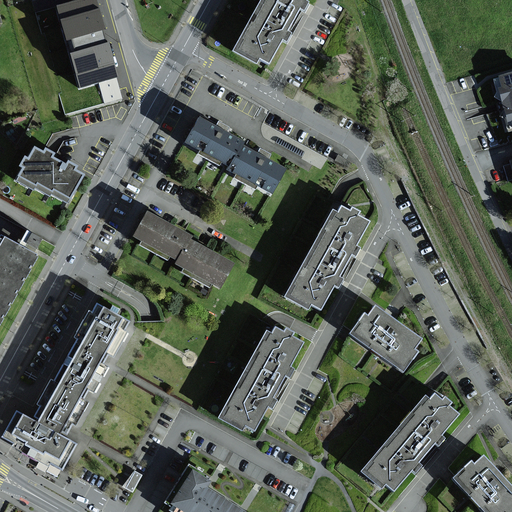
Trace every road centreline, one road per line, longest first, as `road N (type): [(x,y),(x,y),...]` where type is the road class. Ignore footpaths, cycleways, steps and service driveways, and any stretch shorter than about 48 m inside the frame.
road 1 (residential): [(183,48),(358,145),(511,431)]
road 2 (residential): [(163,85),(0,378)]
road 3 (unclassified): [(511,246),(407,0)]
